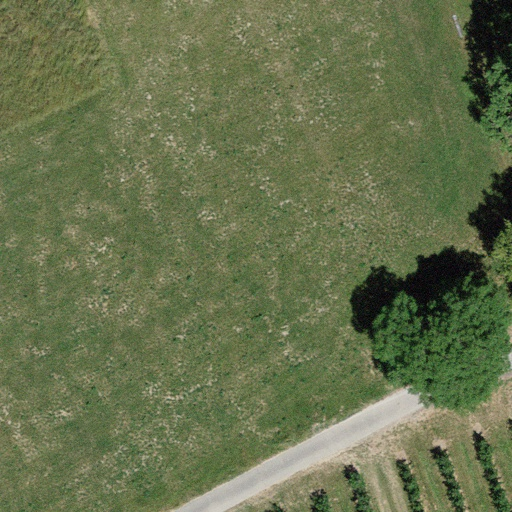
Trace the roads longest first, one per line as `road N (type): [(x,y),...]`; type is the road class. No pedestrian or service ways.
road 1 (residential): [(199,511),(372,420)]
road 2 (residential): [(511,359),(372,420)]
